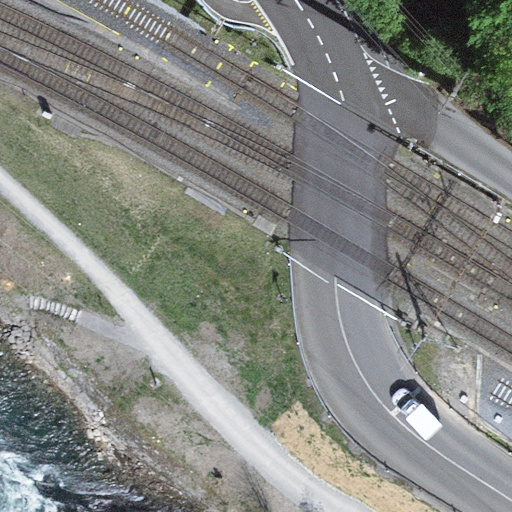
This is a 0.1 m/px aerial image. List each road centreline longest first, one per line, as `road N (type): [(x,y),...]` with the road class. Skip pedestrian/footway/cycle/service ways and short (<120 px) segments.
road 1 (primary): [(335,75),(337,306),(350,354),(372,393),(408,430),(511,501)]
road 2 (residential): [(511,180),(397,104),(335,75)]
